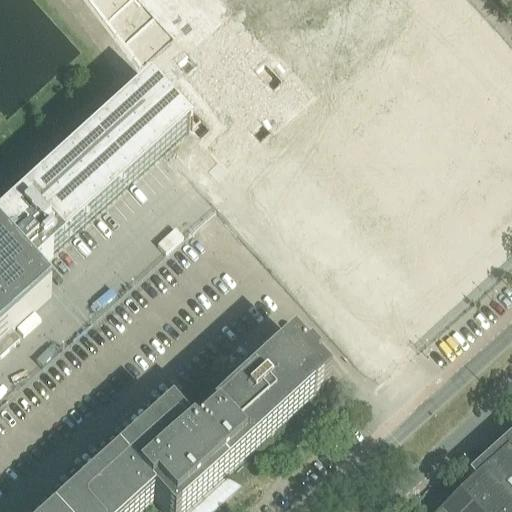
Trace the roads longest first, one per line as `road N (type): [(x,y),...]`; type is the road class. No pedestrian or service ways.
road 1 (tertiary): [(511,338),(321,511)]
road 2 (tertiary): [(387,511),(511,397)]
